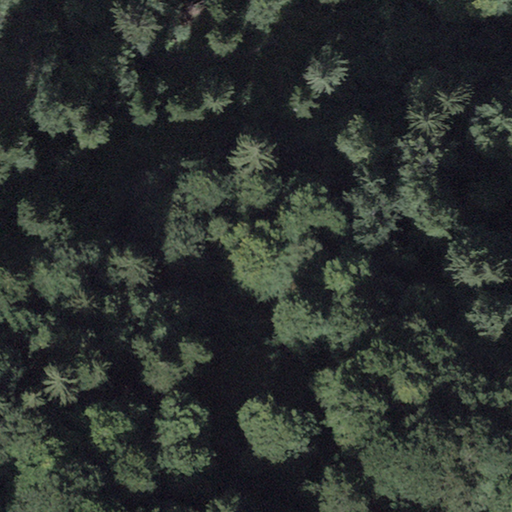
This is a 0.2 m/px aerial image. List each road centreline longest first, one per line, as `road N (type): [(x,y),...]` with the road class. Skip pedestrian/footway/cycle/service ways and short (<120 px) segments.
road 1 (track): [(0,477),(156,413),(299,323),(425,276),(488,276)]
road 2 (track): [(0,120),(29,92),(68,76),(245,46),(340,0)]
road 3 (track): [(393,0),(466,21),(511,16)]
